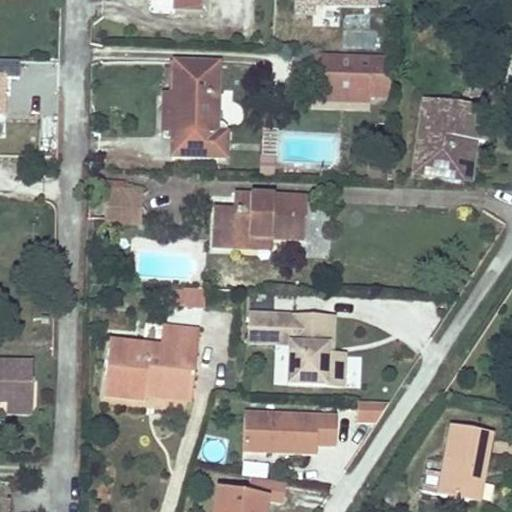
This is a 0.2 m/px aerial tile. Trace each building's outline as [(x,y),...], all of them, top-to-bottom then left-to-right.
[(200,10),(200,0),(175,0),(175,9),(200,10)] [(378,15),(378,0),(292,0),(293,15),(378,15)] [(317,80),(318,57),(295,56),(294,79),(317,80)] [(390,98),(391,59),(319,56),(318,96),(348,97),(348,102),(370,102),(371,97),(390,98)] [(0,61),(0,75),(19,77),(20,63),(0,61)] [(216,134),(218,65),(174,64),(174,98),(178,98),(177,133),(172,133),(172,158),(226,159),(226,134),(216,134)] [(508,112),(510,91),(494,89),(490,109),(508,112)] [(177,133),(178,98),(174,98),(165,97),(164,133),(172,133),(177,133)] [(460,147),(461,140),(469,141),(476,142),(486,144),(490,109),(424,100),(417,152),(432,154),(429,177),(463,181),(468,148),(460,147)] [(471,183),(476,142),(469,141),(468,148),(463,181),(471,183)] [(429,177),(432,154),(417,152),(414,174),(429,177)] [(260,158),(260,177),(274,177),(274,157),(260,158)] [(124,190),(124,183),(106,182),(105,189),(124,190)] [(120,225),(120,210),(142,211),(143,191),(124,190),(105,189),(104,219),(104,225),(120,225)] [(302,241),(304,200),(236,197),(236,213),(215,212),(214,248),(235,249),(236,238),(272,240),(302,241)] [(142,226),(142,211),(120,210),(120,225),(142,226)] [(272,251),(272,240),(236,238),(235,249),(272,251)] [(205,307),(205,291),(183,290),(183,292),(183,307),(205,307)] [(183,307),(183,292),(162,291),(161,305),(183,307)] [(327,357),(328,320),(250,316),(249,345),(279,346),(279,332),(291,333),(291,347),(289,386),(343,388),(344,357),(332,357),(327,357)] [(192,393),(199,333),(162,329),(160,348),(109,342),(103,398),(144,402),(144,398),(145,388),(192,393)] [(291,347),(291,333),(279,332),(279,346),(291,347)] [(32,404),(33,364),(0,363),(0,402),(7,403),(32,404)] [(191,403),(192,393),(145,388),(144,398),(191,403)] [(31,414),(32,404),(7,403),(6,414),(31,414)] [(390,407),(359,406),(358,427),(377,428),(390,407)] [(335,419),(245,417),(244,455),(316,457),(316,451),(334,451),(335,419)] [(485,473),(492,437),(450,429),(444,463),(437,496),(473,503),(479,473),(485,473)] [(437,496),(444,463),(429,460),(422,493),(437,496)] [(260,482),(262,469),(267,471),(268,466),(254,464),(251,480),(260,482)] [(479,504),(485,473),(479,473),(473,503),(479,504)] [(264,511),(266,502),(280,505),(284,486),(260,482),(251,480),(247,498),(218,493),(214,511),(264,511)] [(395,507),(405,488),(394,481),(383,501),(395,507)]
